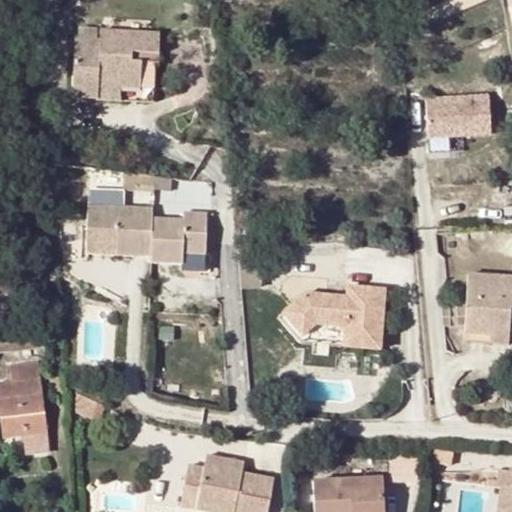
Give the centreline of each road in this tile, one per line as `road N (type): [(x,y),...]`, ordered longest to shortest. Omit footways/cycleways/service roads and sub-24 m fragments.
road 1 (residential): [(223,420),(511,442)]
road 2 (unknown): [(434,436),(417,149)]
road 3 (unknown): [(223,420),(237,308),(221,289),(216,205)]
road 4 (unknown): [(139,413),(60,355),(0,351)]
road 5 (unknown): [(139,413),(135,262)]
